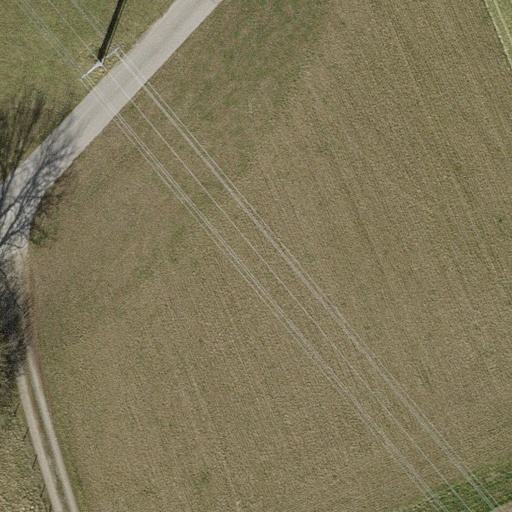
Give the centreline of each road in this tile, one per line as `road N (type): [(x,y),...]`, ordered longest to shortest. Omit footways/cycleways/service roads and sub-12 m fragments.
road 1 (track): [(0,221),(20,348),(70,511)]
road 2 (track): [(0,212),(207,0)]
